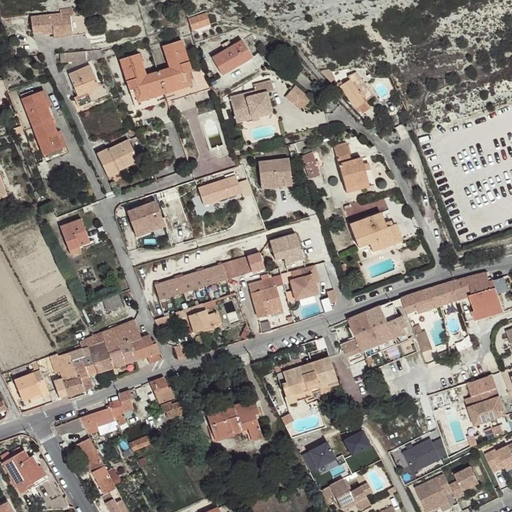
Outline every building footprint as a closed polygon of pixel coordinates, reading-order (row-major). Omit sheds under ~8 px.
[(73,35),(70,16),(73,15),(72,9),(60,10),(60,14),(31,17),(33,33),(42,32),(42,34),(53,33),(54,38),(73,35)] [(210,24),(206,14),(188,20),(192,30),(210,24)] [(191,71),(182,40),(162,46),(169,68),(158,71),(163,88),(185,81),(182,73),(191,71)] [(237,66),(237,65),(251,56),(242,41),(212,58),(222,75),(237,66)] [(61,62),(103,57),(100,50),(59,54),(61,62)] [(163,88),(158,71),(146,75),(139,54),(120,60),(129,90),(138,88),(140,95),(163,88)] [(238,68),(253,59),(251,56),(237,65),(237,66),(238,68)] [(99,87),(90,65),(69,74),(78,96),(76,97),(77,100),(80,106),(86,104),(91,102),(88,95),(92,93),(91,91),(99,87)] [(210,89),(204,69),(192,73),(191,71),(182,73),(185,81),(163,88),(168,102),(210,89)] [(369,105),(366,100),(373,95),(360,76),(357,72),(348,76),(350,79),(339,86),(355,109),(357,107),(360,111),(369,105)] [(272,111),(267,92),(274,91),(271,81),(253,86),(255,91),(256,95),(246,97),(245,94),(230,98),(235,118),(250,114),(251,118),(252,121),(259,119),(258,117),(265,115),(264,113),(272,111)] [(310,100),(295,86),(285,97),(301,110),(310,100)] [(168,102),(163,88),(140,95),(138,88),(129,90),(136,113),(168,102)] [(50,106),(44,90),(40,91),(47,108),(50,106)] [(47,108),(40,91),(34,94),(22,99),(44,155),(63,148),(56,132),(47,108)] [(251,118),(250,114),(235,118),(236,123),(251,118)] [(66,147),(60,131),(56,132),(63,148),(66,147)] [(137,157),(128,140),(108,150),(108,149),(97,154),(108,177),(118,171),(114,163),(118,161),(120,165),(137,157)] [(310,150),(307,140),(301,142),(302,145),(304,151),(310,150)] [(294,144),(296,148),(298,154),(304,151),(302,145),(301,142),(294,144)] [(368,182),(361,158),(351,161),(346,143),(333,147),(345,188),(368,182)] [(46,160),(67,152),(68,152),(66,147),(63,148),(44,155),(46,160)] [(320,175),(312,152),(301,156),(309,179),(320,175)] [(118,171),(138,161),(137,157),(120,165),(118,161),(114,163),(118,171)] [(292,185),(289,159),(258,162),(261,189),(292,185)] [(309,185),(303,169),(299,171),(304,186),(309,185)] [(204,205),(252,190),(248,178),(237,181),(235,174),(198,186),(204,205)] [(346,193),(370,187),(368,182),(345,188),(346,193)] [(165,226),(156,202),(127,212),(135,233),(150,227),(152,231),(165,226)] [(393,225),(386,227),(384,223),(380,213),(350,224),(359,247),(369,244),(370,247),(393,239),(395,244),(402,241),(395,224),(393,225)] [(90,242),(82,219),(60,227),(69,250),(79,246),(90,242)] [(136,237),(152,231),(150,227),(135,233),(136,237)] [(303,258),(296,233),(269,241),(275,260),(283,257),(285,263),(303,258)] [(372,252),(395,244),(393,239),(370,247),(372,252)] [(81,251),(79,246),(69,250),(71,255),(81,251)] [(264,266),(260,253),(247,257),(251,270),(264,266)] [(247,257),(155,285),(159,300),(252,272),(251,270),(247,257)] [(317,273),(315,264),(305,267),(290,271),(293,279),(290,280),(295,300),(317,294),(315,283),(312,275),(317,273)] [(460,279),(454,281),(459,299),(469,296),(486,291),(485,283),(489,281),(488,279),(488,278),(487,276),(488,276),(487,273),(485,272),(484,273),(478,274),(467,277),(460,279)] [(282,307),(274,278),(272,278),(271,276),(269,276),(268,274),(261,276),(262,281),(249,285),(257,317),(271,314),(272,314),(271,311),(282,307)] [(283,285),(281,276),(274,278),(277,287),(283,285)] [(508,291),(504,277),(493,280),(489,281),(485,283),(486,291),(469,296),(475,311),(476,311),(479,320),(504,312),(498,295),(508,291)] [(459,299),(454,281),(449,282),(436,286),(429,289),(433,299),(437,297),(440,306),(459,299)] [(433,299),(429,289),(421,291),(411,295),(402,298),(401,298),(407,314),(417,310),(418,313),(439,306),(440,306),(437,297),(433,299)] [(123,306),(118,293),(102,299),(107,312),(123,306)] [(216,305),(214,300),(203,304),(205,309),(216,305)] [(382,308),(389,323),(399,318),(393,303),(382,308)] [(220,323),(216,312),(207,315),(205,309),(203,304),(175,313),(177,320),(189,315),(194,332),(205,328),(220,323)] [(382,308),(381,306),(348,320),(356,338),(362,351),(362,352),(379,345),(396,338),(398,344),(409,340),(406,334),(404,329),(408,327),(403,317),(399,318),(389,323),(382,308)] [(170,330),(166,321),(170,319),(168,315),(155,320),(155,322),(159,329),(159,330),(160,331),(162,334),(170,330)] [(141,338),(134,320),(125,324),(131,343),(150,336),(149,335),(141,338)] [(125,324),(101,333),(112,368),(113,368),(137,360),(131,343),(125,324)] [(421,350),(422,352),(432,348),(425,331),(423,332),(420,325),(413,327),(421,350)] [(112,368),(101,333),(93,335),(85,339),(79,342),(80,345),(81,349),(88,346),(88,347),(90,354),(97,373),(100,372),(112,368)] [(162,359),(156,343),(153,344),(150,336),(131,343),(137,360),(141,359),(147,357),(150,364),(162,359)] [(362,351),(356,338),(349,341),(354,355),(362,351)] [(470,340),(462,343),(462,344),(457,347),(459,351),(473,345),(470,340)] [(354,355),(349,341),(342,344),(342,345),(347,357),(354,355)] [(187,358),(182,344),(174,347),(179,360),(187,358)] [(97,373),(90,354),(88,347),(88,346),(81,349),(69,352),(72,361),(82,357),(88,376),(97,373)] [(76,374),(72,361),(69,352),(58,356),(57,354),(50,356),(55,373),(60,371),(62,379),(76,374)] [(376,369),(368,352),(363,355),(368,364),(371,371),(375,370),(376,369)] [(93,388),(88,376),(82,357),(72,361),(76,374),(77,378),(80,377),(85,391),(93,388)] [(289,396),(295,394),(303,392),(302,389),(317,384),(318,387),(319,386),(337,381),(330,357),(314,362),(283,372),(283,371),(276,373),(280,385),(281,385),(285,397),(289,396)] [(50,372),(45,358),(36,361),(40,370),(41,370),(42,374),(50,372)] [(497,359),(490,362),(495,376),(502,374),(501,372),(497,359)] [(49,393),(42,374),(41,370),(40,370),(14,380),(22,401),(41,393),(42,395),(49,393)] [(496,388),(492,375),(468,384),(472,397),(496,388)] [(85,391),(80,377),(77,378),(67,382),(66,381),(63,382),(68,395),(68,396),(85,391)] [(168,388),(164,377),(149,382),(158,403),(174,397),(170,387),(168,388)] [(68,395),(63,382),(62,379),(53,381),(59,398),(68,395)] [(317,384),(302,389),(303,392),(295,394),(297,402),(313,396),(312,392),(319,391),(320,390),(319,386),(318,387),(317,384)] [(506,415),(496,388),(472,397),(465,399),(475,426),(506,415)] [(123,412),(134,409),(130,399),(132,399),(130,390),(118,394),(120,401),(123,412)] [(297,402),(295,394),(289,396),(285,397),(287,405),(297,402)] [(120,401),(109,403),(111,407),(113,416),(123,413),(123,412),(120,401)] [(185,414),(180,401),(172,404),(171,402),(159,406),(162,413),(166,412),(169,419),(176,416),(177,417),(185,414)] [(261,432),(255,415),(259,414),(255,402),(242,407),(240,403),(233,406),(241,430),(247,427),(249,433),(250,436),(261,432)] [(233,406),(206,414),(214,436),(232,429),(233,432),(241,430),(233,406)] [(108,408),(79,418),(88,434),(99,430),(98,428),(96,423),(113,417),(113,416),(111,407),(108,408)] [(123,412),(123,413),(124,419),(135,415),(134,409),(123,412)] [(124,419),(123,413),(113,416),(113,417),(116,421),(119,426),(125,422),(124,419)] [(116,421),(113,417),(96,423),(98,428),(116,421)] [(79,418),(70,421),(68,422),(62,425),(56,427),(60,435),(68,432),(75,433),(85,429),(79,418)] [(247,427),(241,430),(243,436),(247,434),(249,433),(247,427)] [(363,430),(344,440),(352,455),(371,446),(363,430)] [(151,435),(128,443),(132,450),(154,442),(151,435)] [(114,484),(89,438),(77,444),(101,491),(114,484)] [(430,439),(397,455),(406,475),(439,458),(439,457),(447,452),(442,438),(433,443),(430,439)] [(327,442),(302,455),(311,471),(336,458),(327,442)] [(511,468),(511,443),(498,451),(497,449),(484,455),(493,473),(505,467),(507,471),(511,468)] [(43,477),(32,456),(28,458),(24,450),(3,463),(21,493),(29,488),(27,486),(33,483),(43,477)] [(49,479),(34,455),(32,456),(43,477),(33,483),(34,486),(35,487),(49,479)] [(479,483),(471,467),(454,475),(457,481),(449,485),(452,492),(456,499),(465,494),(463,491),(479,483)] [(452,492),(449,485),(445,477),(444,475),(415,489),(426,511),(427,511),(449,502),(446,495),(452,492)] [(360,486),(350,491),(344,481),(343,479),(321,490),(325,499),(334,494),(342,509),(355,502),(359,510),(370,504),(365,495),(360,486)] [(372,492),(367,482),(360,486),(365,495),(372,492)] [(115,487),(114,484),(101,491),(102,494),(115,487)] [(130,511),(124,498),(115,502),(113,497),(104,500),(109,511),(130,511)] [(0,511),(14,511),(7,500),(0,503),(0,511)]
